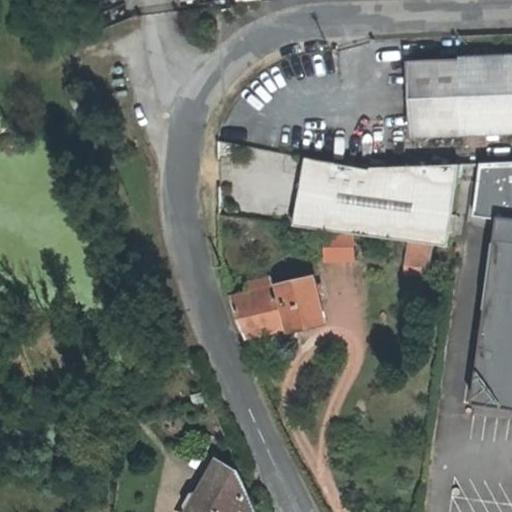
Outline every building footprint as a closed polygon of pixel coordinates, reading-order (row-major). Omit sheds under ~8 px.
[(511,55),(414,58),(416,133),(511,130),(511,55)] [(297,225),(439,244),(449,245),(462,164),(373,167),(373,169),(337,162),(311,157),(297,225)] [(500,218),(476,404),(511,409),(511,161),(482,163),(476,215),(500,218)] [(410,242),(407,263),(431,268),(434,246),(410,242)] [(453,264),(454,264),(457,246),(449,245),(439,244),(439,247),(439,249),(440,251),(440,252),(441,253),(441,255),(442,256),(443,257),(444,258),(445,259),(446,260),(447,261),(449,262),(450,263),(451,263),(453,264)] [(322,259),(351,259),(351,250),(322,250),(322,259)] [(431,268),(407,263),(405,274),(429,278),(431,268)] [(286,322),(288,331),(288,333),(329,323),(318,277),(276,287),(274,277),(249,283),(252,293),(233,297),(241,323),(244,333),(286,322)] [(247,340),(288,331),(286,322),(244,333),(247,340)] [(222,511),(234,491),(230,480),(226,474),(206,461),(176,511),(222,511)]
